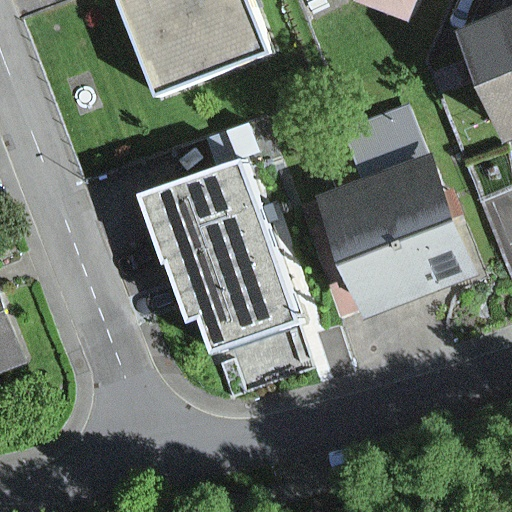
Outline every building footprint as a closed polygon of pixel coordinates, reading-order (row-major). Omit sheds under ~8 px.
[(119,0),(159,102),(277,56),(254,0),(119,0)] [(386,0),(423,14),(428,0),(386,0)] [(511,14),(478,29),(511,109),(511,14)] [(443,149),(336,190),(382,311),(489,270),(443,149)] [(247,165),(146,200),(191,328),(292,293),(247,165)] [(0,277),(0,372),(33,361),(1,277),(0,277)]
